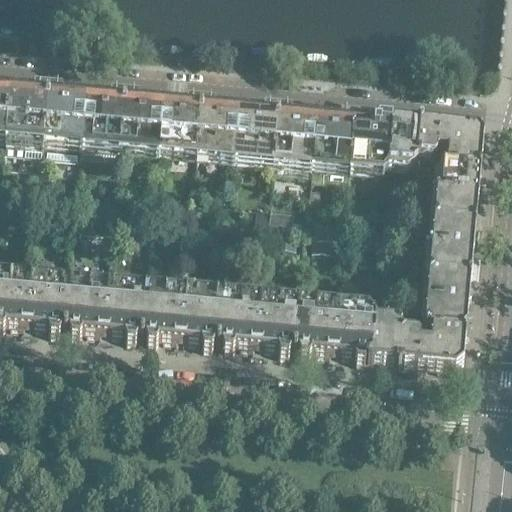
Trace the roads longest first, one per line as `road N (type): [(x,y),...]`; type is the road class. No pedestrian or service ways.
road 1 (residential): [(0,76),(511,121)]
road 2 (tertiary): [(508,424),(0,378)]
